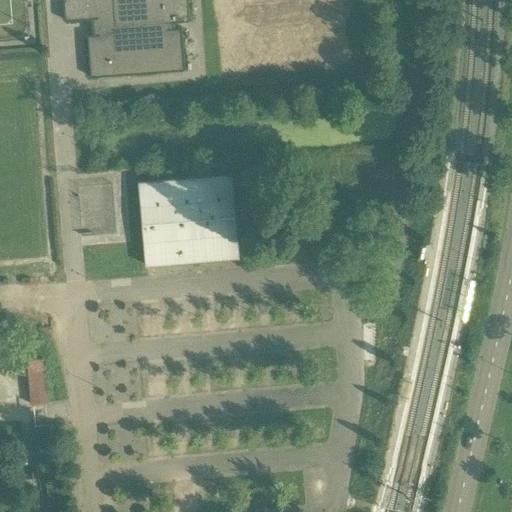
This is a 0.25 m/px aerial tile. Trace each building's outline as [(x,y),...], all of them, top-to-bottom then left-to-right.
[(64,0),(65,20),(92,18),(93,34),(88,34),(91,76),(185,69),(182,27),(175,28),(174,22),(190,21),(190,20),(188,0),(64,0)] [(190,21),(174,22),(175,28),(182,27),(182,28),(185,27),(186,34),(221,31),(224,67),(260,65),(262,85),(363,78),(357,0),(231,0),(233,18),(190,21),(190,20),(190,21)] [(145,265),(201,260),(239,257),(233,175),(139,182),(145,265)] [(28,360),(32,404),(47,403),(42,358),(28,360)] [(38,472),(53,470),(49,424),(34,425),(38,472)]
